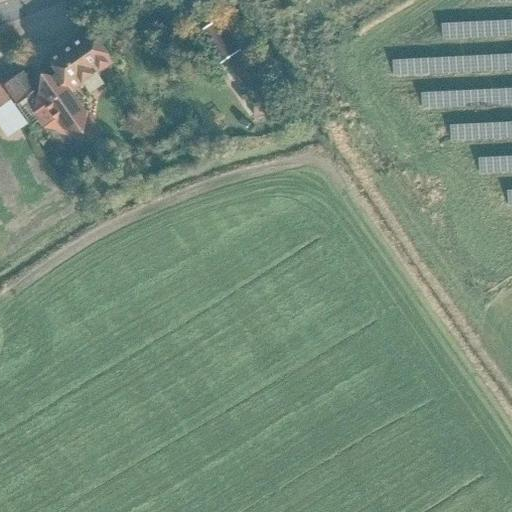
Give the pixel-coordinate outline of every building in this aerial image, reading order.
[(230,64),(248,50),(224,19),(206,33),(230,64)] [(117,64),(94,28),(47,58),(59,78),(65,87),(70,83),(75,91),(117,64)] [(253,63),(240,68),(245,81),(258,76),(253,63)] [(7,82),(17,100),(39,87),(29,70),(7,82)] [(65,87),(59,78),(44,76),(41,97),(68,133),(88,136),(92,113),(75,91),(70,83),(65,87)]
